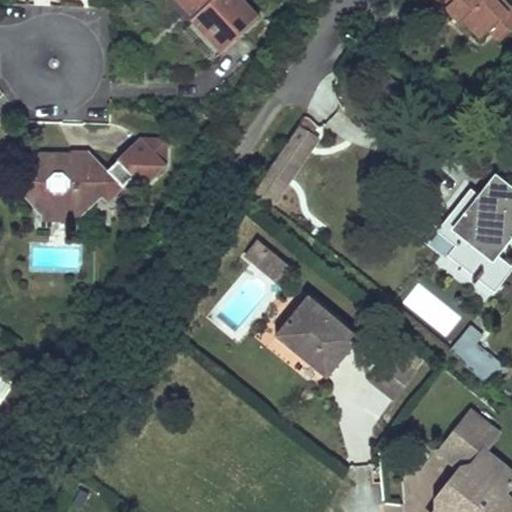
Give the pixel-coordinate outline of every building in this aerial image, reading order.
[(201,13),(189,0),(177,0),(194,18),(201,13)] [(192,20),(223,53),(261,20),(244,0),(189,0),(201,13),(194,18),(192,20)] [(432,0),(444,12),(448,8),(456,16),(458,14),(466,22),(482,39),(491,31),(509,14),(495,0),(432,0)] [(501,42),(511,31),(511,9),(503,0),(495,0),(509,14),(491,31),(501,42)] [(458,14),(456,16),(463,24),(466,22),(458,14)] [(326,123),(344,104),(331,91),(341,81),(333,74),(305,103),(326,123)] [(307,116),(254,193),(273,205),(318,139),(314,136),(320,126),(307,116)] [(41,153),(27,167),(32,172),(26,179),(24,192),(44,212),(43,220),(51,221),(58,214),(77,217),(103,194),(109,201),(135,178),(144,188),(167,167),(164,142),(139,142),(106,172),(89,154),(82,164),(71,164),(72,154),(41,153)] [(89,154),(72,154),(71,164),(82,164),(89,154)] [(453,215),(432,242),(495,291),(511,270),(511,269),(497,258),(511,241),(511,189),(496,177),(479,197),(460,221),(453,215)] [(472,191),(453,215),(460,221),(479,197),(472,191)] [(269,251),(256,240),(244,255),(257,266),(269,251)] [(287,266),(269,251),(257,266),(275,280),(287,266)] [(309,295),(273,339),(326,381),(362,336),(309,295)] [(473,329),(459,346),(467,354),(475,343),(477,344),(484,337),(473,329)] [(459,346),(452,353),(461,362),(460,363),(489,386),(508,370),(477,344),(475,343),(467,354),(459,346)] [(392,355),(372,380),(395,399),(417,374),(392,355)] [(443,504),(436,511),(511,511),(511,499),(503,492),(511,478),(511,472),(477,445),(491,427),(470,411),(438,452),(459,468),(435,497),(443,504)] [(511,478),(503,492),(511,499),(511,478)]
